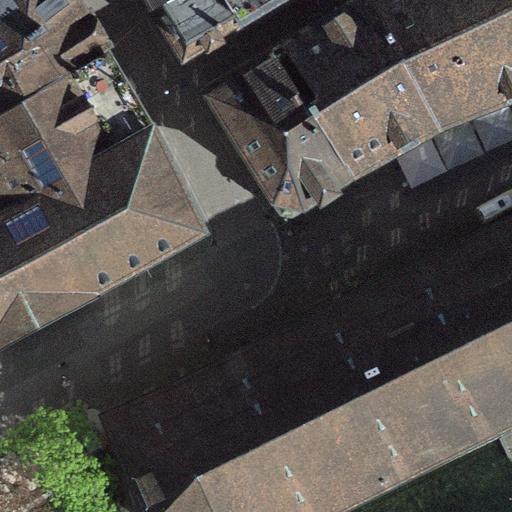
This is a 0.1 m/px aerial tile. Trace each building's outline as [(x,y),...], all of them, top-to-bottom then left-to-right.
[(0,0),(0,64),(78,19),(63,0),(0,0)] [(144,0),(149,8),(153,14),(177,52),(174,54),(178,61),(183,62),(190,58),(188,55),(225,34),(253,17),(280,0),(144,0)] [(511,0),(368,0),(365,2),(270,64),(345,177),(437,125),(511,95),(511,0)] [(112,74),(102,58),(96,48),(78,19),(0,64),(0,216),(149,136),(112,74)] [(280,210),(283,217),(345,177),(270,64),(221,94),(219,91),(206,100),(273,211),(280,210)] [(149,136),(0,216),(0,346),(38,325),(87,298),(86,296),(197,234),(149,136)] [(511,221),(278,334),(101,420),(116,455),(139,511),(338,511),(495,436),(511,427),(511,221)]
